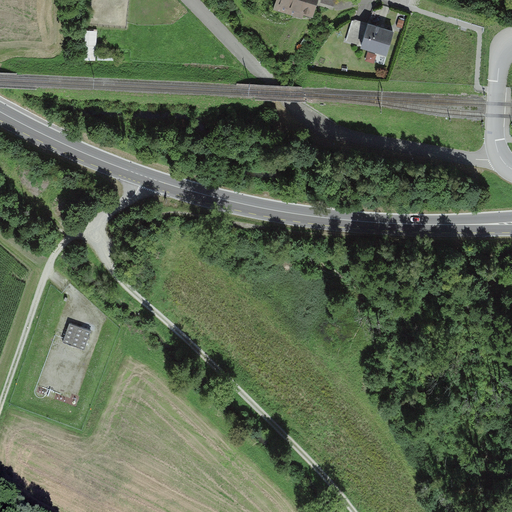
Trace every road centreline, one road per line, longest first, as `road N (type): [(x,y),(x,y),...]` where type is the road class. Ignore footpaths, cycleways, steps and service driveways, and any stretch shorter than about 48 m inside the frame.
road 1 (primary): [(511,224),(390,224),(232,200),(90,156),(0,110)]
road 2 (track): [(92,224),(125,284),(207,351),(357,511)]
road 3 (unclassified): [(190,0),(297,107),(336,133),(501,158)]
road 4 (track): [(0,422),(46,269),(68,235),(136,192),(144,176)]
road 5 (unclassified): [(501,158),(498,75),(511,37)]
